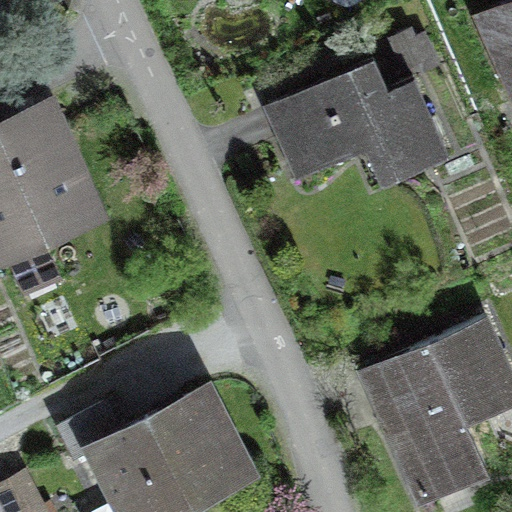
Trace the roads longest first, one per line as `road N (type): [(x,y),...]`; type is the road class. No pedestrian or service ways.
road 1 (residential): [(332,511),(252,307),(122,20)]
road 2 (residential): [(122,20),(0,74)]
